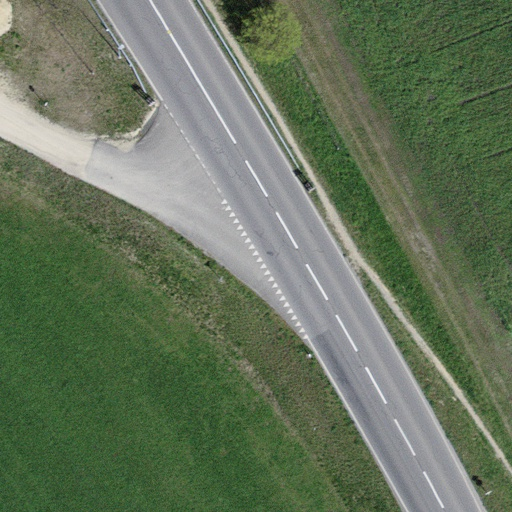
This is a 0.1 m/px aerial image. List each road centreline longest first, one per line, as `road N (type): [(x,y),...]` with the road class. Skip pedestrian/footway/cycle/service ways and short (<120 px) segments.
road 1 (secondary): [(444,511),(259,183),(144,0)]
road 2 (track): [(0,116),(154,187),(219,195),(259,183)]
